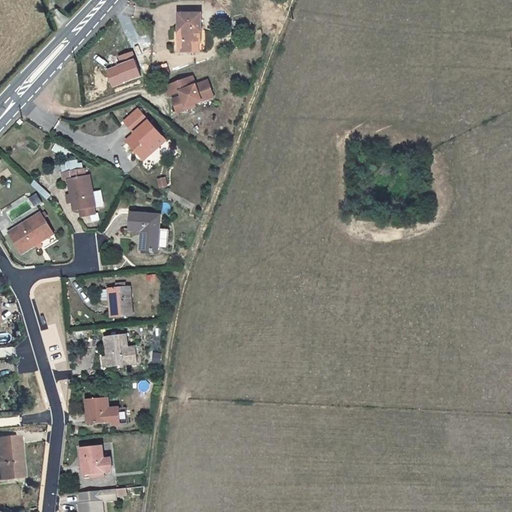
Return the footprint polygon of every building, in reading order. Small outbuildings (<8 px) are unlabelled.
[(180,37),(202,35),(199,7),(177,9),(180,37)] [(177,86),(179,91),(170,95),(175,107),(185,103),(184,101),(198,94),(197,91),(209,86),(203,74),(192,79),(188,70),(162,82),(166,91),(177,86)] [(197,91),(198,94),(210,89),(209,86),(197,91)] [(125,138),(143,156),(152,148),(148,145),(161,132),(147,117),(125,138)] [(148,145),(152,148),(165,136),(161,132),(148,145)] [(90,169),(87,169),(86,163),(71,165),(72,173),(70,175),(73,202),(95,199),(90,169)] [(95,192),(97,205),(103,205),(101,191),(95,192)] [(20,232),(55,220),(46,197),(12,209),(20,232)] [(167,219),(158,219),(158,208),(128,208),(128,224),(139,224),(139,242),(157,243),(157,239),(167,239),(167,219)] [(113,304),(133,303),(130,277),(110,279),(113,304)] [(136,335),(127,335),(126,324),(107,325),(109,356),(129,354),(128,351),(137,351),(136,335)] [(89,414),(118,411),(117,397),(109,398),(109,388),(87,390),(89,414)] [(0,469),(21,468),(19,427),(0,427),(0,469)] [(120,452),(103,453),(101,436),(81,438),(83,469),(96,467),(96,464),(121,461),(120,452)] [(118,488),(117,478),(80,481),(82,511),(102,511),(100,489),(118,488)]
